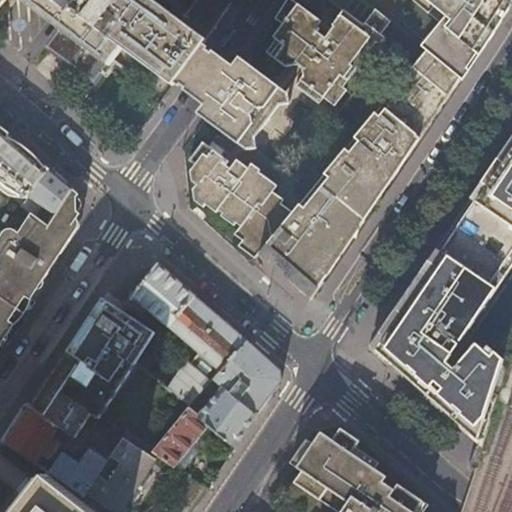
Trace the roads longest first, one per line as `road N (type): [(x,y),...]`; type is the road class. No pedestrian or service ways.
road 1 (residential): [(511,54),(313,366)]
road 2 (residential): [(313,366),(130,205)]
road 3 (residential): [(130,205),(139,174),(258,0)]
road 4 (residential): [(0,408),(130,205)]
road 5 (residential): [(476,511),(313,366)]
road 6 (residential): [(130,205),(0,87)]
road 7 (residential): [(223,511),(313,366)]
